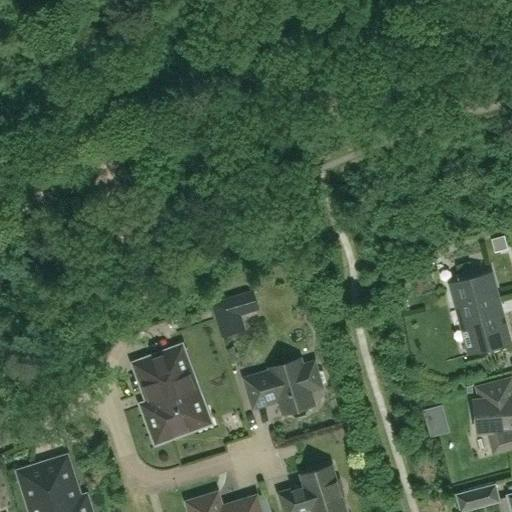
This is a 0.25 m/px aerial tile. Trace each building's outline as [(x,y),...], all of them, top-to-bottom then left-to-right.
[(490,299),(485,278),(454,286),(465,327),(470,325),(476,348),(507,340),(496,298),(490,299)] [(231,299),(215,304),(224,335),(240,330),(231,299)] [(209,423),(181,348),(136,364),(144,386),(148,385),(154,401),(143,405),(157,442),(209,423)] [(296,417),(306,414),(307,409),(306,407),(308,406),(315,404),(310,391),(322,387),(321,385),(326,382),(323,371),(317,370),(316,369),(305,372),(301,359),(270,368),(270,371),(245,379),(254,407),(271,402),(271,400),(278,398),(283,414),(291,411),(292,413),(296,417)] [(511,395),(508,380),(481,387),(485,401),(476,402),(479,430),(489,429),(495,451),(505,448),(511,446),(511,395)] [(87,511),(83,497),(79,498),(66,458),(20,472),(25,486),(28,484),(32,497),(28,498),(32,511),(91,511),(90,511),(87,511)] [(306,511),(313,510),(313,511),(341,511),(345,511),(340,495),(344,494),(339,480),(336,481),(331,466),(302,475),(305,485),(279,493),(285,511),(306,511)] [(460,511),(476,506),(499,500),(495,485),(472,491),(456,495),(460,511)] [(221,511),(216,495),(190,503),(192,511),(259,511),(256,501),(221,511)]
